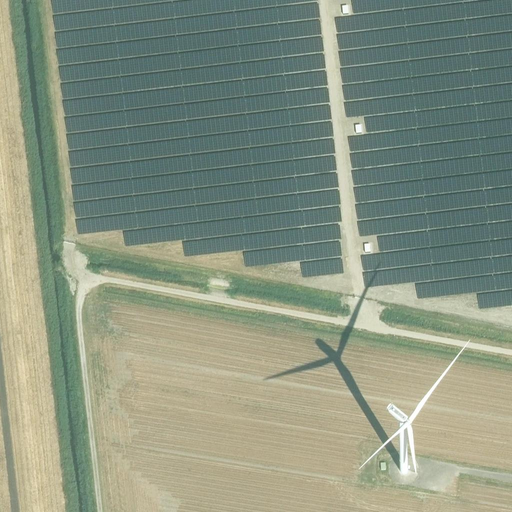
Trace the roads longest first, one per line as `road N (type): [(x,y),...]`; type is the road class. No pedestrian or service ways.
road 1 (unclassified): [(511,353),(78,279)]
road 2 (track): [(100,511),(78,313),(93,282)]
road 3 (unclassified): [(15,511),(0,369)]
